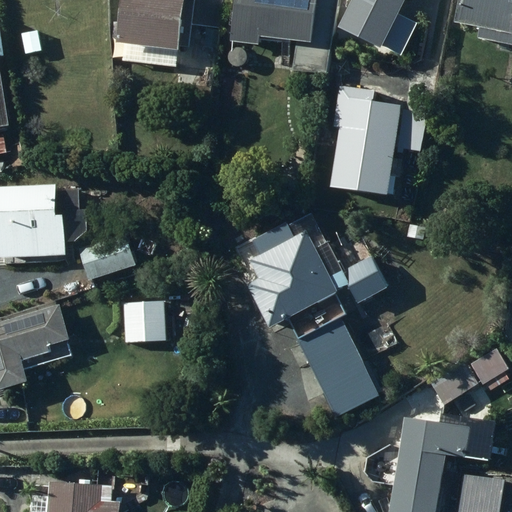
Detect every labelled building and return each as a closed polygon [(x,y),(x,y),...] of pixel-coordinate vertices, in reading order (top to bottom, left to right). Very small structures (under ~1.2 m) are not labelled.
[(139,0),(133,50),(196,58),(202,0),(139,0)] [(247,0),(241,46),(271,50),(272,41),(304,46),(300,73),(334,78),(344,0),(247,0)] [(364,0),(349,31),(394,53),(419,0),(364,0)] [(511,0),(471,0),(466,28),(494,33),(491,44),(511,48),(511,0)] [(0,5),(0,67),(11,66),(0,5)] [(29,35),(32,56),(48,54),(45,33),(29,35)] [(9,131),(18,129),(7,69),(0,70),(0,158),(13,156),(9,131)] [(347,89),(343,130),(349,130),(343,194),(402,200),(412,110),(382,107),(383,93),(347,89)] [(142,124),(124,124),(124,148),(143,148),(142,124)] [(95,213),(86,213),(85,187),(0,192),(0,226),(2,253),(13,252),(13,260),(21,260),(21,263),(74,260),(73,247),(87,246),(96,236),(95,213)] [(267,259),(259,264),(269,282),(259,288),(284,334),(351,298),(348,293),(358,288),(369,308),(398,292),(380,259),(351,274),(347,267),(336,273),(325,251),(334,246),(319,217),(296,229),(294,226),(259,244),(267,259)] [(415,227),(413,239),(430,242),(432,229),(415,227)] [(131,235),(85,252),(96,284),(142,268),(131,235)] [(170,303),(131,306),(134,345),(172,343),(170,303)] [(67,307),(0,328),(0,368),(9,397),(39,387),(32,365),(59,356),(57,351),(79,344),(67,307)] [(347,320),(305,343),(349,424),(391,401),(347,320)] [(485,387),(511,370),(496,348),(470,366),(485,387)] [(401,511),(450,511),(456,460),(476,462),(480,429),(412,421),(401,511)] [(41,487),(40,511),(129,511),(130,507),(120,506),(120,490),(109,490),(109,488),(58,485),(58,488),(41,487)] [(176,485),(177,494),(186,493),(186,485),(176,485)]
